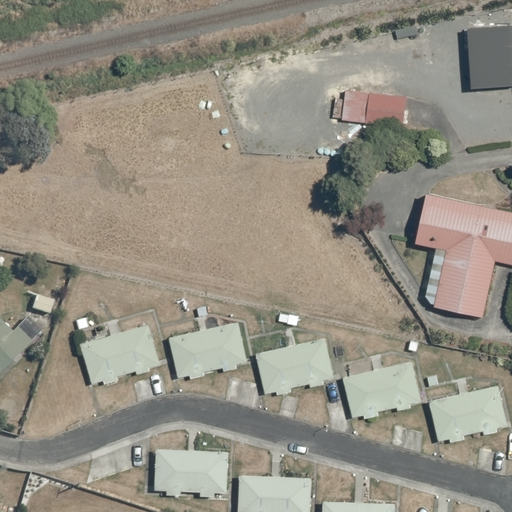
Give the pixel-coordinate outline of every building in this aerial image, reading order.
[(367,124),(403,126),(405,86),(371,84),(371,93),(344,92),(343,121),(367,122),(367,124)] [(511,262),(511,207),(427,191),(417,243),(438,247),(427,303),(483,314),(494,259),(511,262)] [(58,302),(37,292),(29,309),(50,319),(58,302)] [(0,371),(42,329),(29,317),(14,332),(0,317),(0,371)] [(150,322),(83,344),(96,382),(105,379),(107,384),(119,380),(118,376),(138,369),(140,373),(152,369),(150,364),(162,361),(150,322)] [(239,323),(171,338),(180,375),(190,373),(191,378),(205,375),(204,369),(224,365),(225,370),(238,367),(237,363),(248,360),(239,323)] [(294,386),(310,383),(311,387),(324,384),(323,380),(333,378),(325,339),(258,352),(266,392),(276,390),(277,394),(295,390),(294,386)] [(422,400),(412,361),(344,378),(354,417),(422,400)] [(464,432),(480,429),(481,434),(496,431),(495,426),(507,423),(499,385),(430,400),(439,438),(449,436),(450,441),(466,438),(464,432)] [(228,452),(158,447),(155,491),(225,495),(228,452)] [(310,511),(312,477),(241,474),(239,511),(310,511)] [(395,511),(396,502),(324,499),(323,511),(395,511)]
